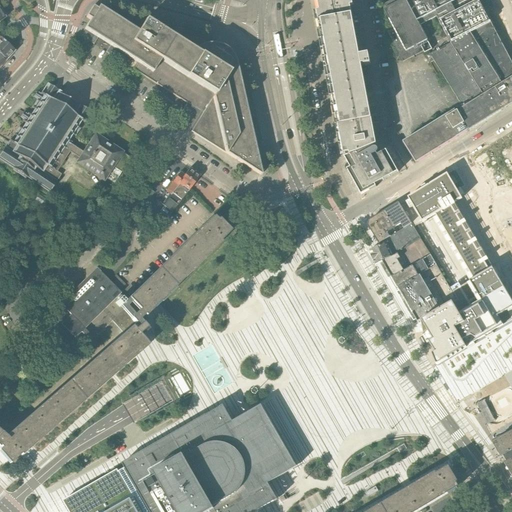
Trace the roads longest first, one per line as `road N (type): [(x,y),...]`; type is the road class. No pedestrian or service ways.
road 1 (residential): [(26,489),(36,461),(199,323),(221,295),(253,279)]
road 2 (residential): [(305,189),(252,199),(63,64),(53,48)]
road 3 (tertiary): [(463,443),(394,348),(324,228)]
road 4 (unknown): [(165,392),(236,362),(256,362),(325,471)]
road 5 (residential): [(354,211),(336,170),(306,2)]
road 6 (residential): [(511,117),(354,211)]
road 7 (tertiary): [(305,189),(274,14)]
road 8 (tertiary): [(260,25),(283,149),(305,189)]
road 9 (residential): [(26,489),(85,440),(165,392)]
